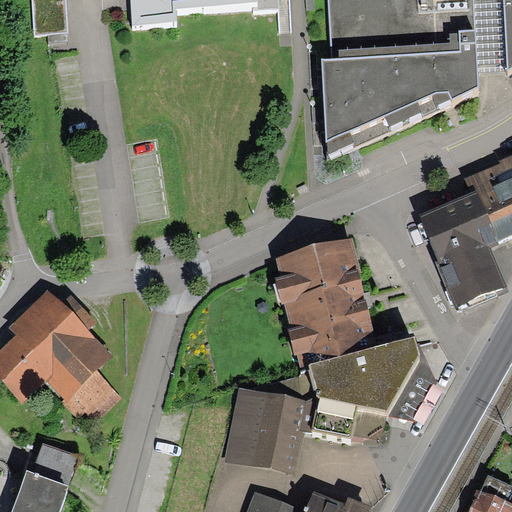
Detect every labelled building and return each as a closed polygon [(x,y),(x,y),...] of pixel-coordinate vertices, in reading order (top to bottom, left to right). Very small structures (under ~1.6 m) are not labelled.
[(32,0),(35,36),(68,34),(66,0),(32,0)] [(181,16),(279,9),(278,0),(129,0),(131,31),(182,28),(181,16)] [(477,97),(471,0),(323,0),(327,70),(320,70),(324,164),(445,110),(477,97)] [(472,0),(478,75),(493,74),(506,73),(501,0),(472,0)] [(511,0),(501,0),(506,73),(511,68),(511,0)] [(471,205),(416,228),(455,322),(506,301),(499,284),(489,260),(511,250),(511,165),(463,186),(471,205)] [(348,247),(271,270),(305,383),(381,357),(348,247)] [(57,309),(46,297),(9,332),(18,341),(0,358),(0,384),(20,405),(46,381),(90,427),(119,400),(97,377),(110,363),(85,337),(95,328),(67,299),(57,309)] [(413,348),(305,383),(321,418),(321,424),(385,439),(420,382),(413,348)] [(321,418),(241,393),(219,467),(298,490),(321,418)] [(44,448),(32,481),(68,494),(80,461),(44,448)] [(32,481),(28,479),(15,511),(61,511),(68,494),(32,481)] [(511,503),(511,494),(488,484),(476,511),(509,511),(508,511),(511,503)] [(301,511),(286,511),(251,498),(245,511),(351,511),(309,495),(301,511)]
